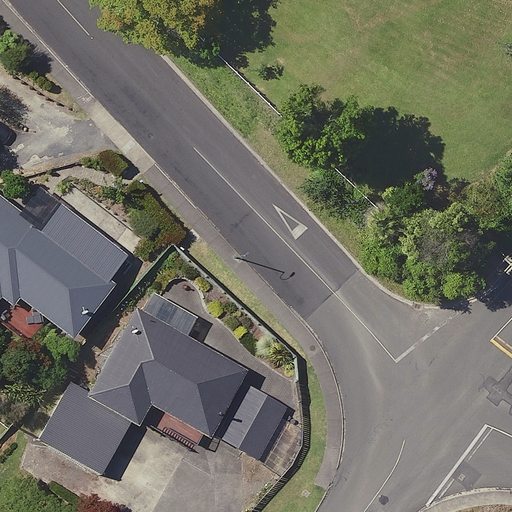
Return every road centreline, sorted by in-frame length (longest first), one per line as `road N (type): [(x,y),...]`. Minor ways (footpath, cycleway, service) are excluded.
road 1 (residential): [(58,0),(395,359),(412,411)]
road 2 (residential): [(511,324),(412,411)]
